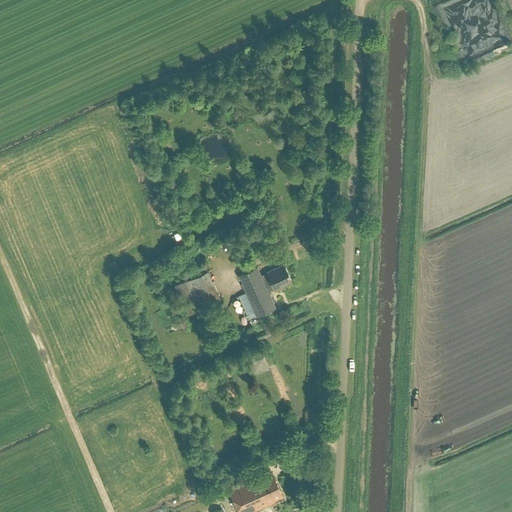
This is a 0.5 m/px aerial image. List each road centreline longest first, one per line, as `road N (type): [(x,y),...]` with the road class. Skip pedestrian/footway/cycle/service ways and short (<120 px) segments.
road 1 (track): [(406,511),(426,62),(413,0)]
road 2 (tertiary): [(337,511),(358,0)]
